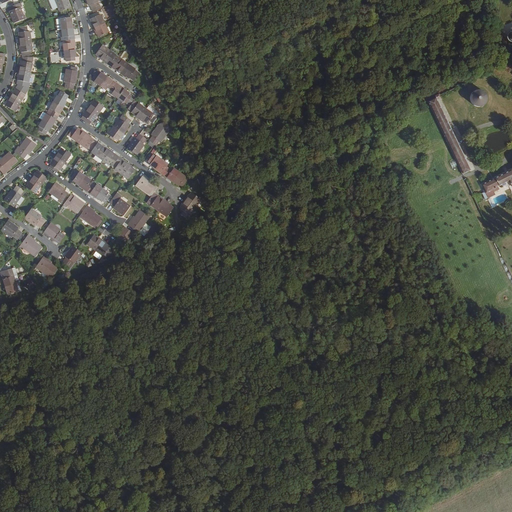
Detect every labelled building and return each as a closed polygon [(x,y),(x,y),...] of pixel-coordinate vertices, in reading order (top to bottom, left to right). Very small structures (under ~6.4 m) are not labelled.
[(56,0),(61,12),(71,8),(68,0),(56,0)] [(100,1),(99,0),(87,0),(90,6),(91,5),(93,8),(94,12),(99,10),(102,8),(100,5),(99,1),(100,1)] [(24,6),(23,2),(10,7),(12,10),(11,11),(15,23),(27,19),(22,6),(24,6)] [(94,29),(105,23),(101,14),(91,19),(94,25),(92,25),(94,29)] [(64,30),(74,29),(76,28),(76,25),(73,26),(73,18),(63,19),(64,30)] [(109,32),(105,23),(94,29),(95,32),(97,31),(99,36),(109,32)] [(75,36),(74,29),(64,30),(65,37),(65,40),(68,40),(76,39),(75,35),(75,36)] [(22,52),(30,51),(32,51),(30,31),(28,31),(21,32),(20,32),(21,38),(19,38),(20,46),(22,46),(22,52)] [(76,43),(76,39),(68,40),(68,43),(66,44),(66,51),(76,50),(75,43),(76,43)] [(129,52),(136,49),(134,44),(127,47),(129,52)] [(104,60),(105,60),(111,51),(103,45),(97,54),(102,57),(101,58),(104,60)] [(77,57),(76,50),(66,51),(67,58),(68,58),(68,61),(77,60),(76,57),(77,57)] [(113,67),(118,59),(115,57),(117,55),(111,51),(105,60),(110,64),(109,64),(113,67)] [(50,52),(50,62),(60,62),(60,52),(50,52)] [(26,60),(23,59),(21,67),(20,67),(18,74),(20,74),(17,84),(29,88),(31,83),(28,82),(33,60),(26,58),(26,60)] [(121,62),(118,59),(113,67),(116,69),(117,68),(122,72),(128,63),(123,59),(121,62)] [(136,69),(128,63),(122,72),(121,73),(124,75),(125,74),(130,78),(130,77),(134,81),(140,73),(136,70),(136,69)] [(76,84),(79,71),(78,71),(72,70),(68,69),(66,82),(67,82),(66,88),(74,89),(75,84),(76,84)] [(101,85),(107,77),(101,72),(100,73),(98,71),(97,72),(94,77),(93,78),(95,80),(95,81),(101,85)] [(484,79),(481,74),(481,73),(471,79),(460,84),(462,88),(468,85),(469,87),(484,79)] [(113,81),(107,77),(101,85),(107,89),(108,87),(111,90),(116,83),(113,80),(113,81)] [(119,85),(116,83),(111,90),(115,92),(113,94),(119,98),(125,90),(119,86),(119,85)] [(12,110),(23,94),(15,89),(12,94),(11,93),(7,99),(8,100),(4,105),(12,110)] [(130,94),(125,90),(119,98),(124,102),(125,101),(127,103),(132,97),(129,95),(130,94)] [(479,90),(478,90),(477,90),(476,90),(475,90),(474,90),(473,91),(472,92),(471,93),(471,94),(470,95),(470,96),(470,97),(469,98),(470,99),(470,100),(470,101),(470,102),(471,103),(472,103),(472,104),(473,105),(474,105),(475,106),(476,106),(477,106),(478,106),(479,106),(480,106),(481,105),(482,105),(483,104),(484,103),(485,102),(485,101),(486,100),(486,99),(486,98),(486,97),(486,96),(485,95),(485,94),(484,93),(484,92),(483,92),(482,91),(481,91),(480,90),(479,90)] [(58,95),(54,102),(64,107),(68,101),(67,100),(70,96),(62,91),(59,96),(58,95)] [(441,94),(436,96),(430,100),(450,142),(433,150),(439,163),(435,165),(438,170),(442,168),(447,180),(471,169),(467,162),(464,154),(438,100),(442,98),(441,94)] [(89,107),(98,114),(104,106),(96,99),(92,105),(91,104),(89,107)] [(140,119),(147,109),(135,100),(129,109),(132,111),(132,112),(137,116),(137,117),(140,119)] [(64,107),(54,102),(51,108),(53,109),(51,112),(59,117),(61,114),(60,114),(64,107)] [(93,122),(98,114),(89,107),(87,110),(88,111),(84,115),(93,122)] [(154,115),(147,109),(140,119),(143,121),(144,120),(148,124),(155,115),(154,115)] [(59,117),(51,112),(50,115),(47,114),(43,120),(53,126),(57,120),(59,117)] [(124,115),(115,127),(125,134),(127,131),(127,130),(130,125),(130,124),(132,121),(124,115)] [(49,132),(53,126),(43,120),(40,126),(41,127),(39,130),(40,130),(46,134),(47,134),(48,131),(49,132)] [(169,131),(160,125),(152,136),(153,137),(150,141),(157,146),(160,141),(161,142),(169,131)] [(125,134),(115,127),(110,134),(119,141),(122,136),(123,137),(125,134)] [(79,143),(87,133),(84,131),(83,132),(78,129),(77,131),(74,129),(72,131),(69,135),(79,143)] [(90,136),(87,133),(79,143),(88,149),(88,148),(93,151),(97,144),(93,141),(94,140),(89,137),(90,136)] [(147,139),(140,134),(137,139),(136,138),(128,148),(137,155),(145,145),(143,144),(147,139)] [(29,155),(37,144),(28,138),(20,148),(21,149),(18,154),(25,159),(28,154),(29,155)] [(104,161),(110,152),(111,151),(108,149),(107,150),(102,146),(96,155),(103,160),(104,161)] [(57,152),(55,155),(65,162),(71,154),(62,148),(58,153),(57,152)] [(114,165),(120,158),(116,155),(116,156),(110,152),(104,161),(109,165),(111,162),(114,165)] [(0,169),(1,170),(5,175),(13,168),(11,167),(18,162),(11,153),(0,162),(0,169)] [(65,162),(55,155),(53,158),(54,159),(51,163),(53,165),(51,167),(58,173),(65,162)] [(157,169),(163,160),(157,156),(157,157),(154,155),(149,162),(151,164),(151,165),(157,169)] [(123,160),(120,158),(114,165),(118,167),(116,169),(121,174),(128,165),(122,161),(123,160)] [(169,165),(163,160),(157,169),(163,173),(162,174),(165,176),(170,169),(167,167),(169,165)] [(128,164),(128,165),(121,174),(129,179),(135,170),(131,167),(131,166),(128,164)] [(173,171),(170,169),(165,176),(168,178),(168,177),(174,182),(180,173),(175,169),(173,171)] [(511,184),(511,183),(511,169),(482,184),(485,191),(483,193),(486,199),(495,195),(492,188),(509,180),(511,184)] [(34,175),(32,178),(41,185),(47,177),(38,170),(35,175),(34,175)] [(74,180),(80,185),(86,176),(80,172),(79,172),(77,170),(72,177),(75,180),(74,180)] [(186,177),(180,173),(174,182),(180,186),(180,185),(183,187),(188,180),(185,178),(186,177)] [(152,180),(144,175),(137,185),(152,196),(158,187),(151,182),(152,180)] [(88,192),(93,185),(90,183),(92,180),(86,176),(80,185),(85,189),(85,190),(88,192)] [(41,185),(32,178),(29,181),(30,182),(27,186),(36,193),(41,185)] [(60,199),(59,201),(62,203),(68,194),(65,192),(66,190),(56,183),(50,192),(53,194),(60,199)] [(97,197),(103,188),(97,184),(95,187),(93,185),(88,192),(91,194),(91,193),(97,197)] [(13,190),(6,200),(14,206),(22,196),(21,195),(24,190),(18,186),(14,190),(13,190)] [(109,193),(103,188),(97,197),(103,201),(106,203),(112,196),(109,193)] [(187,197),(185,200),(195,207),(201,199),(192,193),(188,198),(187,197)] [(116,195),(116,196),(110,203),(115,207),(114,208),(125,215),(131,206),(121,199),(116,195)] [(74,198),(71,196),(64,205),(67,207),(68,206),(79,213),(85,204),(75,197),(74,198)] [(160,211),(167,201),(164,199),(163,199),(158,196),(152,205),(160,211)] [(195,207),(185,200),(183,203),(184,204),(181,209),(184,211),(182,215),(188,219),(191,216),(190,215),(195,207)] [(170,203),(167,201),(160,211),(168,217),(174,208),(169,204),(170,203)] [(97,211),(88,205),(81,216),(96,227),(103,218),(95,213),(97,211)] [(43,216),(33,208),(26,217),(37,225),(37,224),(42,228),(47,221),(42,217),(43,216)] [(149,217),(141,210),(135,218),(134,217),(128,225),(138,232),(146,222),(149,217)] [(18,228),(8,220),(2,229),(12,237),(13,236),(17,239),(23,232),(18,229),(18,228)] [(146,222),(139,231),(145,236),(152,227),(146,222)] [(62,231),(52,223),(45,232),(55,240),(56,239),(61,242),(66,236),(61,232),(62,231)] [(103,224),(99,230),(103,233),(108,227),(103,224)] [(115,243),(122,248),(125,243),(127,244),(134,233),(125,227),(117,237),(119,238),(115,243)] [(503,244),(511,239),(511,232),(500,238),(503,244)] [(37,240),(29,234),(21,245),(36,256),(42,247),(35,242),(37,240)] [(96,250),(103,240),(100,238),(99,239),(94,235),(88,244),(96,250)] [(106,242),(103,240),(96,250),(103,256),(104,255),(107,258),(112,251),(108,249),(110,247),(105,243),(106,242)] [(83,253),(74,247),(66,257),(67,258),(64,263),(71,268),(74,263),(75,264),(83,253)] [(52,262),(44,257),(37,267),(52,278),(58,270),(51,264),(52,262)] [(14,276),(11,269),(1,272),(7,294),(18,291),(17,286),(19,285),(18,280),(15,281),(14,276)]
